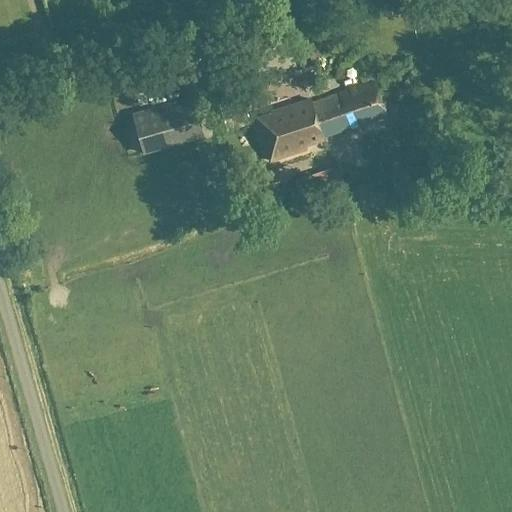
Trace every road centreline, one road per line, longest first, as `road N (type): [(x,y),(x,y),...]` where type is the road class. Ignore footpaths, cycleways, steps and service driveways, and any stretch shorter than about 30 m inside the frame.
road 1 (unclassified): [(0,69),(249,0)]
road 2 (unclassified): [(61,511),(0,294)]
